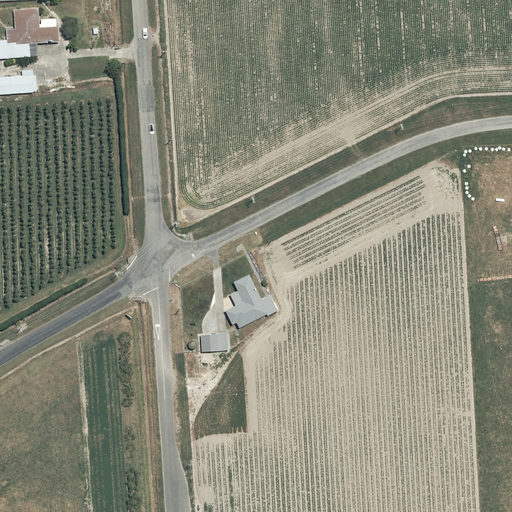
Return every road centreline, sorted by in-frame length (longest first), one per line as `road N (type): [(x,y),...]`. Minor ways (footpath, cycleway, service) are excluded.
road 1 (unclassified): [(148,261),(169,262),(415,134),(511,117)]
road 2 (tertiary): [(148,261),(154,220),(139,0)]
road 3 (unclassified): [(148,261),(157,287),(171,511)]
road 4 (tertiary): [(0,358),(121,288),(148,261)]
